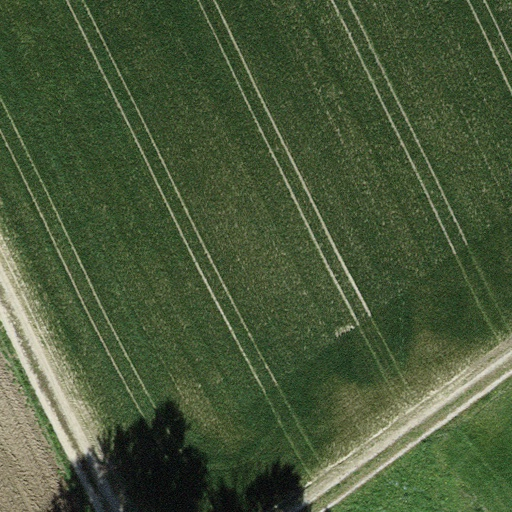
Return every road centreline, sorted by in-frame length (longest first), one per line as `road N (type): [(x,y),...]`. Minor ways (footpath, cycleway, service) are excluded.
road 1 (track): [(511,364),(305,511)]
road 2 (track): [(107,511),(0,291)]
